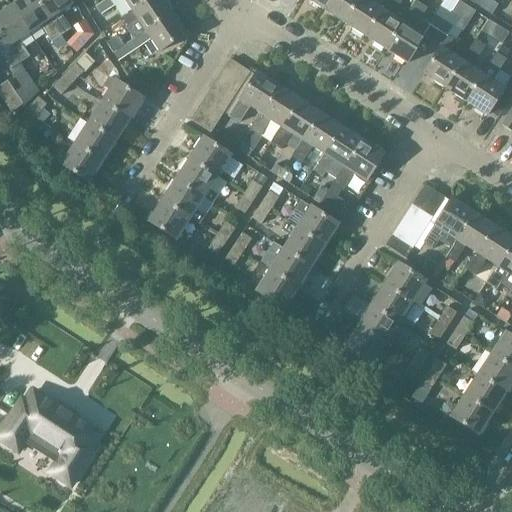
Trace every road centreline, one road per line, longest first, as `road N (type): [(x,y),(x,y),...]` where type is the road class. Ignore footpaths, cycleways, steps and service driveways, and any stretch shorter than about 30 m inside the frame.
road 1 (tertiary): [(453,511),(0,212)]
road 2 (residential): [(432,141),(237,12)]
road 3 (residential): [(123,205),(237,12)]
road 4 (residential): [(316,329),(432,141)]
